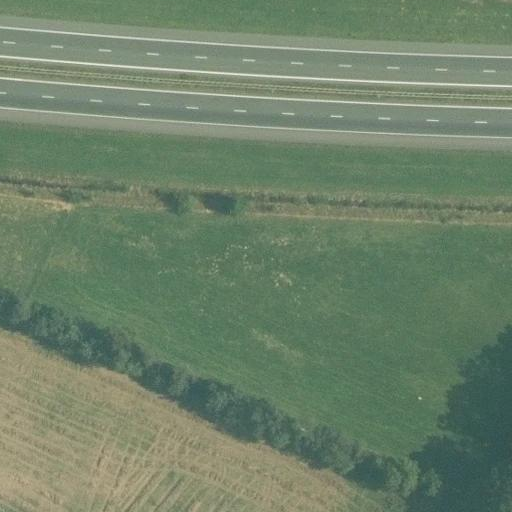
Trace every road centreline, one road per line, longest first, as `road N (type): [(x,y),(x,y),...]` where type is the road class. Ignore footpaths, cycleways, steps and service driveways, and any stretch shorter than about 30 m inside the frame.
road 1 (motorway): [(0,91),(173,109),(511,124)]
road 2 (motorway): [(511,71),(184,58),(0,40)]
